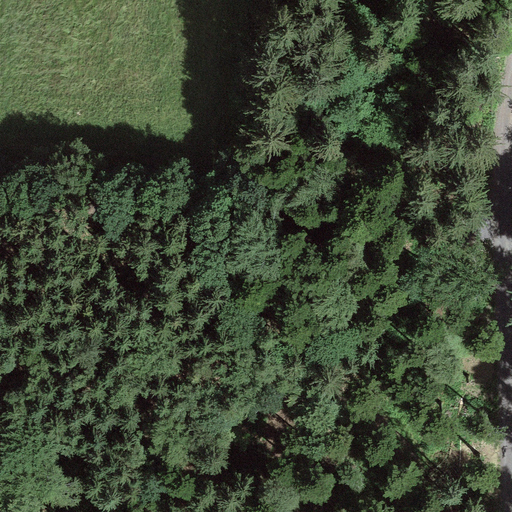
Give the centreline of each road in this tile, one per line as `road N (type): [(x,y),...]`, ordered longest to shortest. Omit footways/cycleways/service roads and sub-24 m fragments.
road 1 (track): [(511,131),(498,184),(470,228),(198,429),(116,511)]
road 2 (track): [(507,511),(498,184)]
